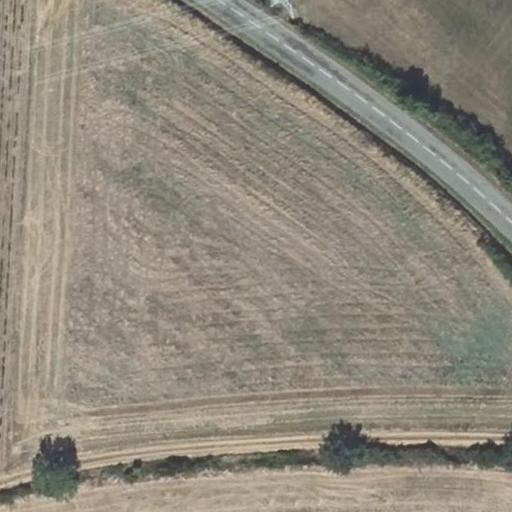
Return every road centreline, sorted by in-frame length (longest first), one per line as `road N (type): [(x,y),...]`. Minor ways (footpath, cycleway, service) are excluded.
road 1 (track): [(511,453),(206,452),(78,463),(0,488)]
road 2 (tertiary): [(215,0),(465,179),(511,225)]
